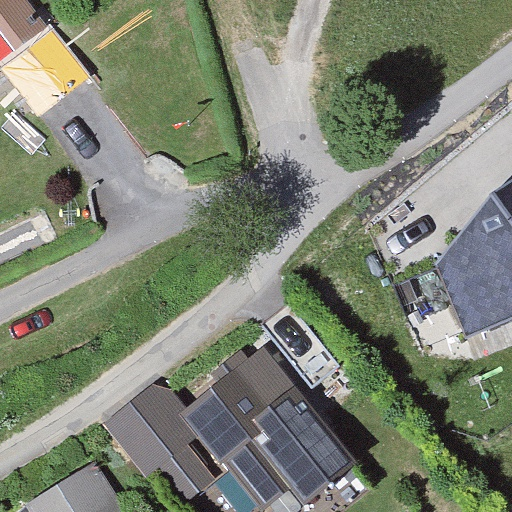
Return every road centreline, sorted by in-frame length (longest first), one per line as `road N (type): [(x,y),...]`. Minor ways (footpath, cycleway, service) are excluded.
road 1 (residential): [(329,202),(226,309),(0,466)]
road 2 (residential): [(0,306),(208,215),(329,202)]
road 3 (residential): [(511,66),(329,202)]
